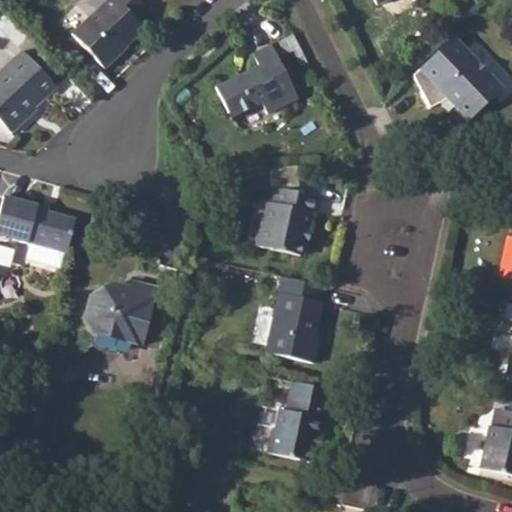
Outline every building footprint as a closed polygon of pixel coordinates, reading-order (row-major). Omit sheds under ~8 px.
[(115,52),(131,37),(140,29),(135,23),(147,10),(137,0),(106,0),(70,34),(89,54),(102,68),(118,54),(115,52)] [(454,36),(412,75),(429,108),(441,102),(447,99),(452,105),(468,121),(503,88),(454,36)] [(255,68),(215,88),(229,116),(259,101),(265,114),(295,99),(269,44),(250,54),(255,68)] [(0,119),(10,129),(28,112),(26,109),(52,85),(42,74),(18,49),(0,64),(0,119)] [(262,169),(231,172),(233,193),(264,189),(263,181),(262,169)] [(260,197),(250,240),(296,250),(301,228),(303,227),(308,208),(310,208),(314,193),(270,183),(266,199),(260,197)] [(38,205),(3,196),(0,206),(0,238),(29,246),(25,260),(58,269),(62,254),(65,255),(75,220),(37,210),(38,205)] [(318,283),(276,274),(259,349),(306,359),(309,340),(306,338),(318,283)] [(89,298),(85,318),(94,334),(92,345),(120,352),(123,341),(139,345),(151,289),(130,283),(127,297),(102,291),(89,298)] [(511,380),(511,340),(508,356),(506,356),(501,378),(511,380)] [(305,462),(308,448),(311,435),(314,436),(317,422),(319,422),(323,406),(326,390),(286,381),(283,396),(279,411),(273,410),(268,431),(266,430),(261,452),(305,462)] [(485,425),(476,468),(511,476),(511,412),(497,409),(493,427),(485,425)]
